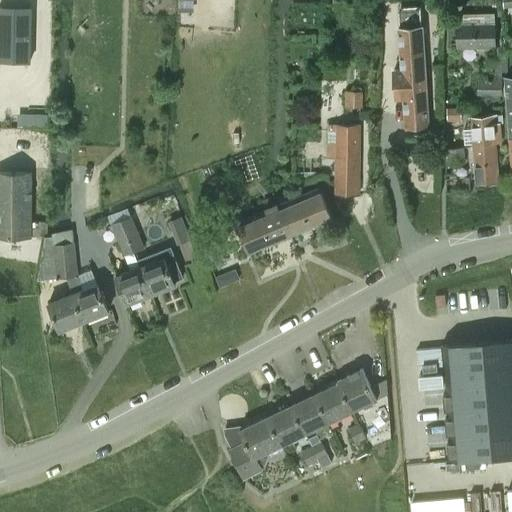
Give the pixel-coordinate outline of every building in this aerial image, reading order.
[(0,6),(0,60),(30,61),(31,7),(0,6)] [(457,47),(495,47),(494,13),(460,14),(460,24),(456,24),(457,47)] [(394,100),(403,100),(405,127),(428,125),(427,96),(423,25),(398,27),(401,67),(392,68),(394,100)] [(500,94),(500,81),(477,81),(477,94),(500,94)] [(363,111),(363,95),(346,94),(345,111),(363,111)] [(446,108),(447,121),(461,121),(461,107),(446,108)] [(472,118),(474,145),(495,143),(502,143),(500,123),(494,124),(494,115),(472,118)] [(359,194),(359,124),(329,124),(328,157),(336,157),(336,194),(359,194)] [(446,133),(448,149),(462,147),(460,132),(446,133)] [(498,183),(495,143),(474,145),(477,185),(498,183)] [(449,165),(464,163),(463,147),(462,147),(448,149),(449,165)] [(0,235),(46,236),(46,221),(32,221),(32,171),(0,171),(0,235)] [(276,195),(279,202),(290,198),(287,190),(276,195)] [(280,209),(291,234),(332,217),(322,192),(280,209)] [(239,227),(250,252),(291,234),(280,209),(278,202),(265,207),(267,215),(239,227)] [(111,224),(116,234),(135,226),(131,216),(111,224)] [(116,234),(120,245),(130,241),(134,252),(144,248),(135,226),(116,234)] [(45,237),(41,258),(43,258),(46,279),(78,276),(74,242),(54,244),(53,237),(45,237)] [(125,256),(134,252),(130,241),(120,245),(125,256)] [(140,266),(151,294),(175,285),(164,257),(140,266)] [(127,304),(151,294),(140,266),(116,276),(127,304)] [(219,287),(237,279),(234,270),(215,277),(219,287)] [(73,293),(84,321),(109,311),(97,283),(73,293)] [(60,331),(84,321),(73,293),(49,302),(60,331)] [(511,337),(499,339),(440,345),(451,460),(510,454),(511,453),(511,337)] [(339,380),(352,410),(377,398),(362,369),(339,380)] [(320,401),(329,421),(352,410),(339,380),(338,381),(339,382),(316,393),(320,401)] [(292,404),(305,432),(329,421),(320,401),(316,393),(292,404)] [(268,416),(281,443),(305,432),(292,404),(268,416)] [(245,442),(232,448),(231,449),(244,476),(261,468),(261,466),(266,464),(269,455),(266,450),(281,443),(268,416),(240,430),(245,442)] [(358,423),(365,438),(369,436),(369,433),(374,431),(370,420),(364,422),(363,421),(358,423)] [(349,427),(355,442),(365,438),(358,423),(349,427)] [(311,445),(322,465),(331,460),(321,440),(311,445)] [(321,466),(322,465),(311,445),(301,450),(308,465),(318,460),(321,466)]
